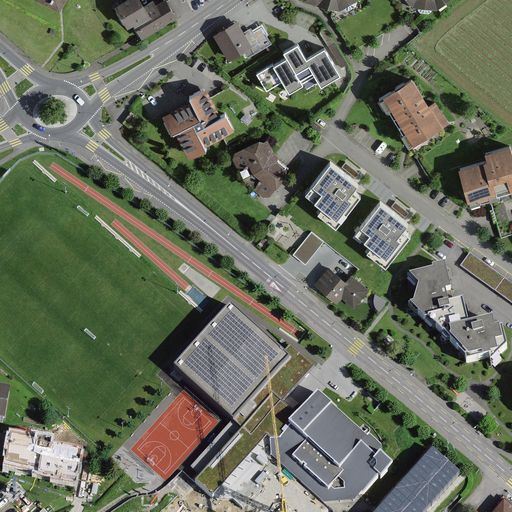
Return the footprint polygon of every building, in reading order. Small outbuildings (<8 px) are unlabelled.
[(67,0),(35,0),(61,13),(67,0)] [(135,0),(126,0),(111,8),(121,26),(131,20),(140,37),(173,19),(163,0),(153,6),(151,2),(140,8),(135,0)] [(298,0),(298,2),(333,13),(353,3),(354,0),(298,0)] [(400,0),(407,9),(427,12),(442,0),(400,0)] [(237,19),(214,34),(228,57),(243,48),(248,57),(272,42),(263,28),(255,33),(251,26),(244,31),(237,19)] [(286,55),(274,63),(273,61),(256,72),(266,88),(282,79),(289,91),(316,75),(321,84),(341,73),(324,45),(307,56),(298,41),(283,50),(286,55)] [(406,84),(377,101),(406,149),(446,125),(434,106),(423,113),(406,84)] [(187,105),(165,116),(184,155),(232,133),(222,112),(218,114),(205,88),(184,98),(187,105)] [(261,140),(228,156),(238,180),(262,198),(284,173),(270,158),(261,140)] [(486,165),(458,171),(465,203),(511,192),(511,166),(508,150),(483,155),(486,165)] [(335,225),(365,189),(330,160),(303,192),(321,206),(317,211),(335,225)] [(416,228),(380,200),(355,231),(372,244),(368,250),(387,265),(416,228)] [(307,237),(280,215),(272,226),(299,248),(307,237)] [(502,281),(469,256),(461,267),(494,291),(502,281)] [(344,284),(325,270),(312,287),(332,303),(337,297),(351,308),(365,290),(349,278),(344,284)] [(467,363),(504,355),(499,333),(491,335),(489,324),(467,329),(461,304),(448,306),(446,295),(449,295),(443,270),(405,278),(418,292),(412,310),(467,363)] [(174,369),(243,429),(251,436),(280,403),(311,367),(274,334),(269,339),(230,306),(174,369)] [(0,419),(4,420),(8,391),(0,389),(0,419)] [(271,450),(276,454),(331,500),(354,501),(362,492),(362,493),(378,475),(381,477),(391,466),(381,457),(380,447),(370,438),(368,440),(316,397),(298,419),(271,450)] [(251,436),(243,429),(196,482),(217,500),(236,499),(276,454),(271,450),(298,419),(280,403),(251,436)] [(1,443),(0,448),(0,472),(42,480),(41,484),(74,490),(80,457),(1,443)] [(251,511),(236,499),(217,500),(217,511),(251,511)] [(511,511),(499,503),(491,511),(511,511)]
